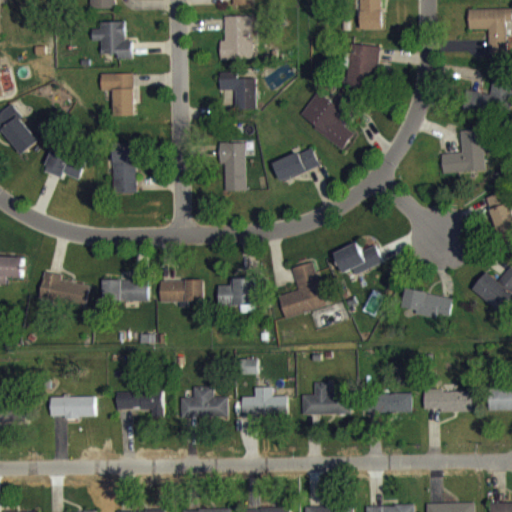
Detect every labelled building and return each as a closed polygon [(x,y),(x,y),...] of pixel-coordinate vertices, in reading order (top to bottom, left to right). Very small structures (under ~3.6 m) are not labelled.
[(92,18),(117,18),(116,0),(87,0),(87,5),(92,5),(92,18)] [(233,0),(234,14),(255,14),(255,0),(233,0)] [(361,0),(362,39),(384,38),(383,0),(361,0)] [(511,18),(471,18),(471,39),(491,39),(491,64),(511,63),(511,48),(509,48),(509,31),(511,30),(511,18)] [(254,68),(253,25),(226,25),(227,50),(222,50),(222,69),(254,68)] [(102,31),(103,38),(94,38),(94,50),(103,50),(103,63),(119,63),(120,69),(134,68),(134,50),(127,50),(127,31),(102,31)] [(348,100),(377,102),(380,56),(352,54),(348,100)] [(258,88),(240,88),(239,82),(222,83),(222,100),(237,99),(238,119),(259,119),(258,88)] [(102,83),(103,100),(115,100),(115,125),(136,125),(135,83),(102,83)] [(493,103),(475,102),(473,119),(498,122),(499,112),(511,113),(511,86),(495,85),(493,103)] [(345,134),(349,129),(339,122),(343,117),(320,100),(301,126),(346,158),(356,143),(345,134)] [(41,151),(13,114),(0,123),(0,137),(21,166),(41,151)] [(486,139),(463,140),(464,162),(444,163),(445,183),(488,180),(486,139)] [(137,151),(114,152),(115,203),(138,202),(137,151)] [(226,173),(227,200),(248,200),(247,152),(222,152),(222,173),(226,173)] [(82,190),(90,168),(55,155),(45,181),(64,188),(65,183),(82,190)] [(284,191),(322,175),(314,156),(276,172),(284,191)] [(511,249),(511,202),(511,200),(491,206),(504,252),(511,249)] [(358,284),(386,272),(378,254),(364,260),(360,252),(337,262),(347,282),(355,279),(358,284)] [(0,293),(9,294),(9,287),(25,288),(26,267),(0,265),(0,293)] [(288,327),(329,316),(317,271),(294,277),(301,300),(282,305),(288,327)] [(489,281),(475,301),(504,320),(511,309),(511,276),(502,290),(489,281)] [(93,294),(63,290),(64,284),(46,281),(42,308),(89,316),(93,294)] [(222,315),(243,315),(243,322),(259,322),(258,287),(237,288),(237,295),(222,295),(222,315)] [(105,309),(150,310),(151,290),(105,289),(105,309)] [(163,311),(206,310),(206,289),(162,290),(163,311)] [(457,308),(409,298),(405,316),(419,319),(418,323),(440,328),(441,323),(453,326),(457,308)] [(261,383),(261,368),(243,368),(244,384),(261,383)] [(355,423),(354,404),(332,404),(331,392),(317,392),(317,404),(305,404),(305,424),(355,423)] [(230,406),(216,407),(216,395),(196,396),(197,407),(183,407),(184,428),(231,427),(230,406)] [(290,406),(275,406),(275,396),(257,396),(257,406),(245,406),(245,424),(290,425),(290,406)] [(492,420),(511,419),(511,396),(491,397),(492,420)] [(475,421),(475,399),(426,400),(426,418),(442,418),(442,422),(475,421)] [(166,426),(165,400),(119,401),(120,419),(154,418),(155,426),(166,426)] [(413,402),(378,404),(378,423),(414,422),(413,402)] [(0,431),(25,431),(24,405),(0,406),(0,431)] [(97,406),(53,407),(54,427),(98,426),(97,406)]
